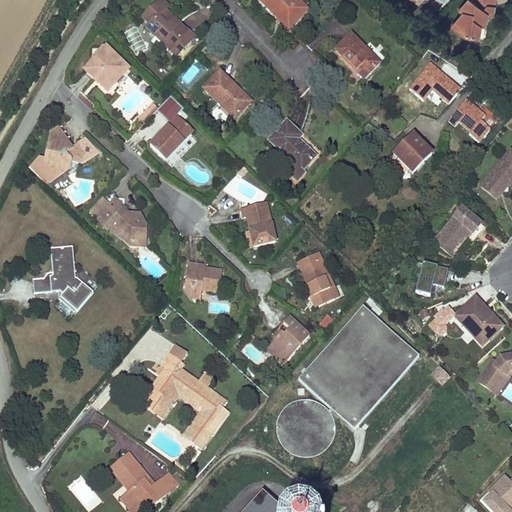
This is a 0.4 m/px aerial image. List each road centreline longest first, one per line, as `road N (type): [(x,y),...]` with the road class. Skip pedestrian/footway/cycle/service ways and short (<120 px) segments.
road 1 (residential): [(50,83),(256,284)]
road 2 (residential): [(0,366),(15,459),(44,511)]
